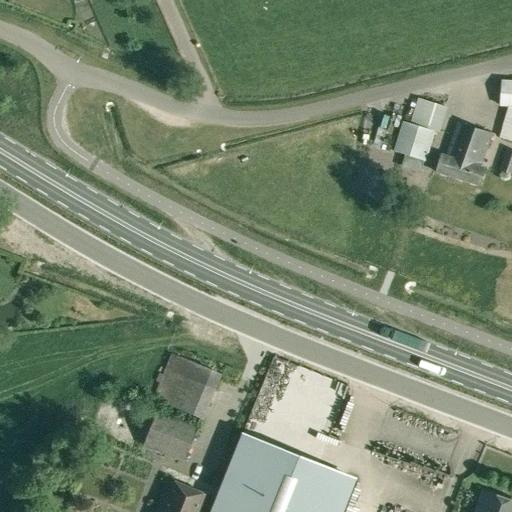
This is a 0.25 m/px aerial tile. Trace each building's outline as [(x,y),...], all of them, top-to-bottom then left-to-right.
[(511,80),(501,80),(499,107),(511,107),(511,80)] [(424,161),(433,131),(410,124),(402,122),(393,152),(424,161)] [(435,172),(478,186),(484,169),(480,167),(491,133),(457,122),(446,157),(441,155),(435,172)] [(499,170),(511,173),(511,150),(506,148),(499,170)] [(153,400),(201,419),(219,375),(171,355),(153,400)] [(197,429),(156,412),(142,445),(183,462),(197,429)] [(210,511),(340,511),(353,479),(242,434),(210,511)] [(168,481),(154,511),(201,511),(208,497),(168,481)] [(511,511),(511,502),(483,492),(476,511),(511,511)]
